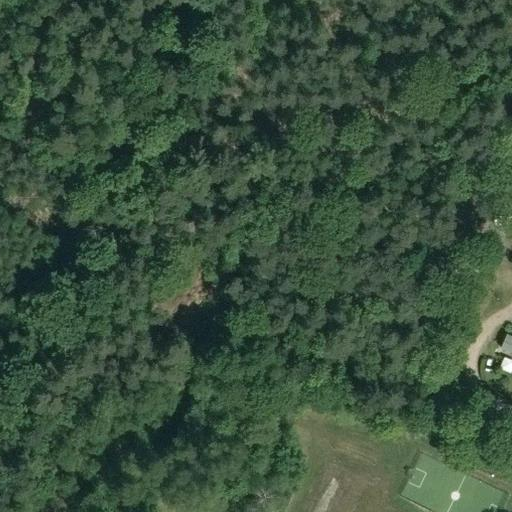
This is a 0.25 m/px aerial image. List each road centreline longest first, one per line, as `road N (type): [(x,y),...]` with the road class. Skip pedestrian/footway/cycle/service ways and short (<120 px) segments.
road 1 (track): [(99,183),(170,0)]
road 2 (track): [(0,336),(99,183)]
road 3 (track): [(511,56),(478,148),(511,156)]
